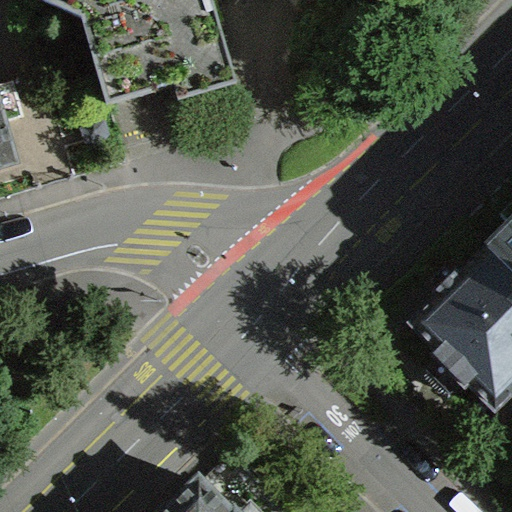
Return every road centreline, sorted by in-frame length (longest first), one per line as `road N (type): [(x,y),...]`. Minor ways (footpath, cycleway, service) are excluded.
road 1 (residential): [(511,60),(255,319)]
road 2 (residential): [(255,319),(202,258),(155,235),(96,234),(0,257)]
road 3 (residential): [(255,319),(64,511)]
road 4 (residential): [(255,319),(445,511)]
